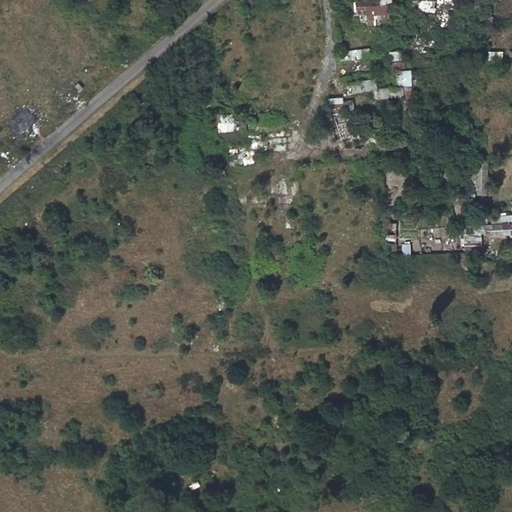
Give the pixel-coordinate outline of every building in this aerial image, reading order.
[(357,12),(350,12),(350,17),(375,16),(375,24),(390,23),(390,15),(392,15),(390,0),(379,0),(379,3),(357,4),(357,12)] [(297,49),(298,51),(309,51),(307,30),(314,30),(314,15),(307,15),(307,13),(289,14),(289,25),(297,24),(297,29),(291,29),(291,34),(293,34),(293,36),(293,45),(291,45),(292,49),(297,49)] [(403,21),(394,21),(395,35),(404,35),(403,21)] [(240,40),(239,34),(212,39),(218,63),(225,60),(226,65),(247,61),(243,39),(240,40)] [(274,36),(276,67),(292,67),(292,49),(291,45),(293,45),(293,36),(274,36)] [(376,77),(347,82),(347,93),(353,92),(353,96),(375,93),(375,99),(411,97),(412,68),(393,69),(394,85),(376,86),(376,77)] [(344,113),(342,96),(327,97),(328,114),(344,113)] [(344,113),(328,114),(335,142),(339,140),(344,151),(354,150),(344,113)] [(244,115),(217,116),(217,125),(217,126),(244,125),(244,115)] [(275,151),(287,149),(285,129),(257,133),(258,139),(249,139),(241,141),(241,143),(230,144),(235,166),(255,163),(275,158),(275,151)] [(487,160),(477,160),(477,188),(482,188),(482,192),(488,192),(487,160)] [(328,167),(329,164),(324,165),(324,166),(319,166),(320,175),(325,175),(325,182),(328,167)] [(342,166),(328,167),(325,182),(343,181),(342,166)] [(379,171),(347,174),(348,184),(368,183),(369,191),(380,191),(379,171)] [(290,203),(290,209),(301,209),(300,179),(285,180),(287,203),(290,203)] [(462,203),(475,203),(475,193),(462,193),(462,203)] [(266,196),(245,197),(245,205),(250,205),(250,211),(267,209),(266,196)] [(284,211),(284,236),(304,234),(302,210),(284,211)] [(397,210),(389,210),(388,223),(387,223),(386,250),(397,250),(397,210)] [(511,215),(491,217),(492,224),(511,223),(511,215)] [(254,217),(254,220),(263,225),(262,216),(254,217)] [(263,225),(254,220),(255,230),(263,229),(263,225)] [(511,223),(492,224),(492,235),(511,233),(511,223)]
